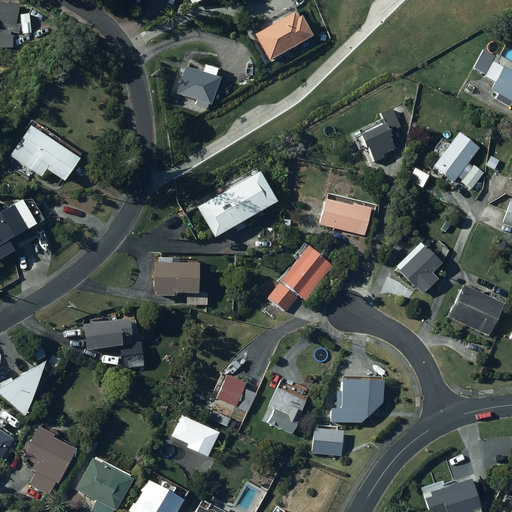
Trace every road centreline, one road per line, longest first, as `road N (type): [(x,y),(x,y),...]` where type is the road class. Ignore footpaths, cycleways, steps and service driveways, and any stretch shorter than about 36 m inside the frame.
road 1 (residential): [(0,322),(99,254),(141,185),(145,136),(133,68),(113,34),(69,0)]
road 2 (residential): [(447,421),(413,350),(346,310)]
road 3 (residential): [(359,511),(390,462),(447,421)]
